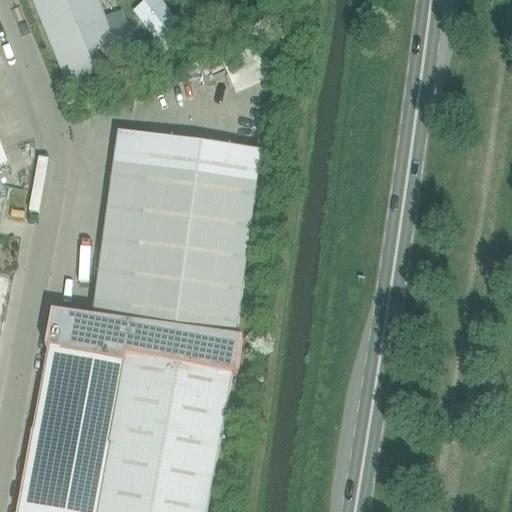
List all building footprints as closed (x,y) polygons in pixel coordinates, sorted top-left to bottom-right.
[(31,0),(68,89),(124,66),(97,0),(31,0)] [(156,0),(152,0),(136,12),(159,44),(179,30),(156,0)] [(238,64),(228,69),(236,88),(285,66),(271,35),(233,53),(238,64)] [(237,342),(262,156),(118,136),(92,322),(237,342)] [(54,316),(17,511),(207,511),(232,378),(237,379),(242,342),(237,342),(92,322),(54,316)]
